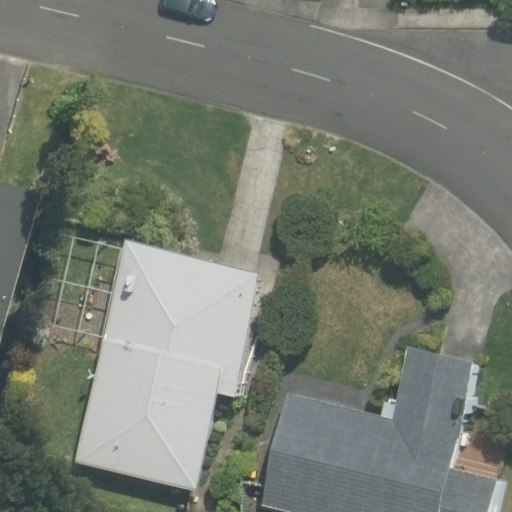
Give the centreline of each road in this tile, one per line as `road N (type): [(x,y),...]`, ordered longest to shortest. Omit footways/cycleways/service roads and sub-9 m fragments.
road 1 (residential): [(409,107),(13,0)]
road 2 (residential): [(511,176),(409,107)]
